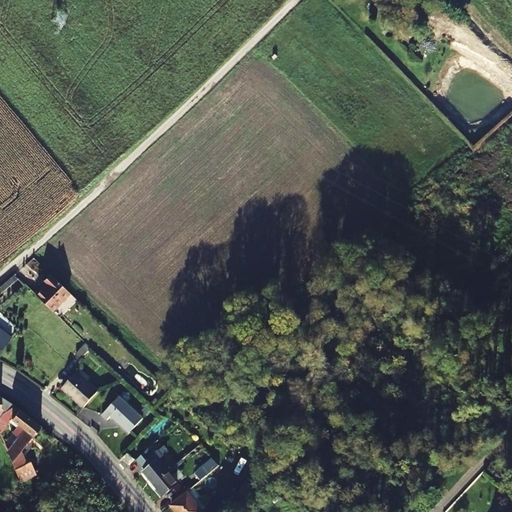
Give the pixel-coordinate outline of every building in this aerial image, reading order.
[(321,42),(340,24),(324,8),(305,26),(321,42)] [(42,301),(59,317),(78,299),(51,273),(42,282),(45,285),(35,295),(42,301)] [(0,286),(0,291),(2,294),(18,279),(14,275),(0,286)] [(0,348),(2,351),(13,338),(0,327),(0,348)] [(86,343),(76,355),(81,360),(91,348),(86,343)] [(83,408),(97,392),(77,372),(62,389),(83,408)] [(0,409),(2,410),(6,413),(14,406),(1,397),(0,396),(0,409)] [(143,419),(119,397),(101,416),(106,421),(110,417),(129,434),(143,419)] [(26,464),(20,451),(41,427),(14,406),(6,413),(0,419),(0,432),(11,419),(18,425),(12,433),(18,438),(6,452),(15,470),(26,464)] [(153,445),(137,461),(144,470),(142,472),(152,485),(168,472),(158,461),(163,456),(153,445)] [(129,465),(135,460),(128,454),(123,459),(129,465)] [(201,481),(219,467),(213,460),(196,474),(201,481)] [(168,472),(152,485),(163,497),(178,484),(172,477),(179,471),(175,466),(168,472)] [(203,511),(188,492),(171,507),(175,511),(203,511)] [(225,511),(231,511),(239,504),(233,498),(222,509),(225,511)]
